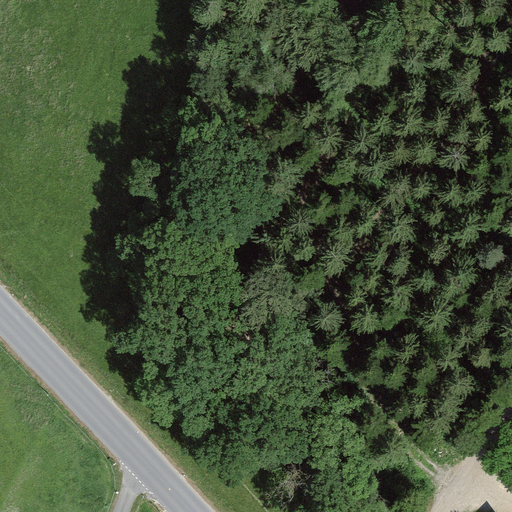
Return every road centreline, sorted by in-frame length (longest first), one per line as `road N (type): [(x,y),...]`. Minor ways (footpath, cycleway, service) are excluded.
road 1 (tertiary): [(190,511),(0,309)]
road 2 (track): [(511,413),(439,511)]
